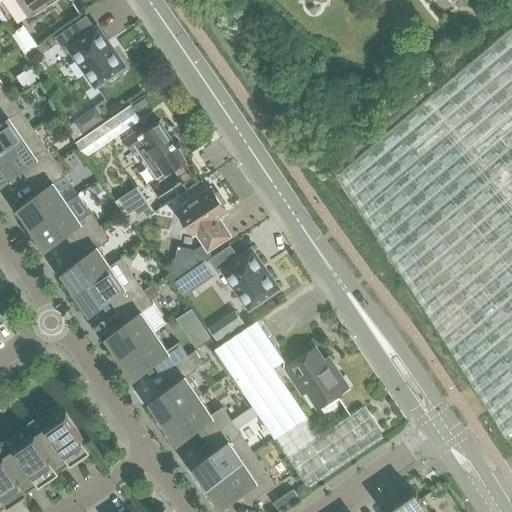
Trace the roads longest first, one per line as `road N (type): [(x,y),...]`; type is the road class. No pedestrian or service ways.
road 1 (tertiary): [(368,326),(152,0)]
road 2 (residential): [(56,314),(146,444)]
road 3 (residential): [(432,434),(308,511)]
road 4 (tertiary): [(451,423),(404,354),(368,326)]
road 5 (tertiary): [(368,326),(432,434)]
